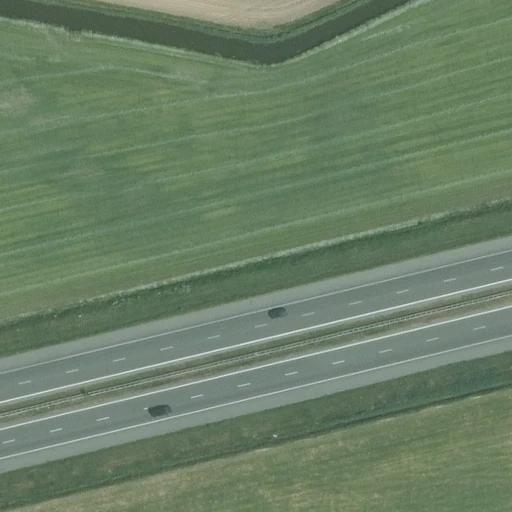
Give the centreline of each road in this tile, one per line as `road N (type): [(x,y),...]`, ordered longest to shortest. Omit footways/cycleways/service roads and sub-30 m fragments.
road 1 (motorway): [(0,444),(511,320)]
road 2 (motorway): [(511,265),(0,389)]
